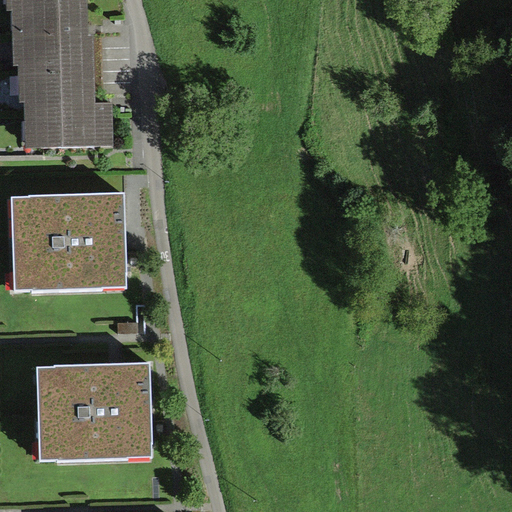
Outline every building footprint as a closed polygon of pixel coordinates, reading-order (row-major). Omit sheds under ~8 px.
[(86,0),(11,0),(12,37),(87,36),(86,0)] [(94,75),(94,36),(87,36),(12,37),(13,66),(20,66),(21,76),(94,75)] [(94,75),(21,76),(21,105),(26,105),(95,104),(94,75)] [(112,148),(111,104),(95,104),(26,105),(26,150),(112,148)] [(125,193),(10,196),(13,291),(127,287),(125,193)] [(150,366),(36,368),(37,462),(151,460),(150,366)]
